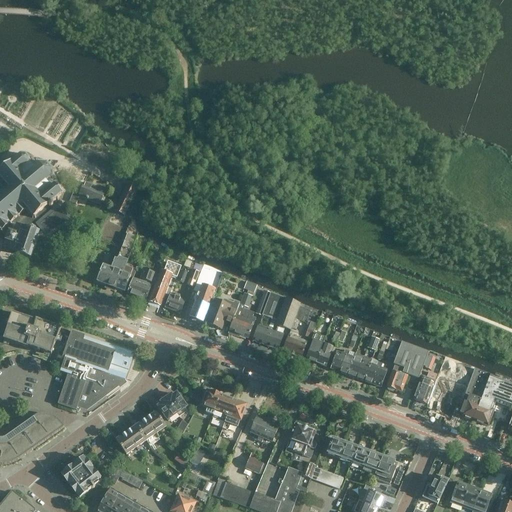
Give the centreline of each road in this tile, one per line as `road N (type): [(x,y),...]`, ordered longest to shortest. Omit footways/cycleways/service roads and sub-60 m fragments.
road 1 (tertiary): [(435,431),(169,336)]
road 2 (residential): [(25,474),(150,378),(169,336)]
road 3 (tertiary): [(169,336),(0,278)]
